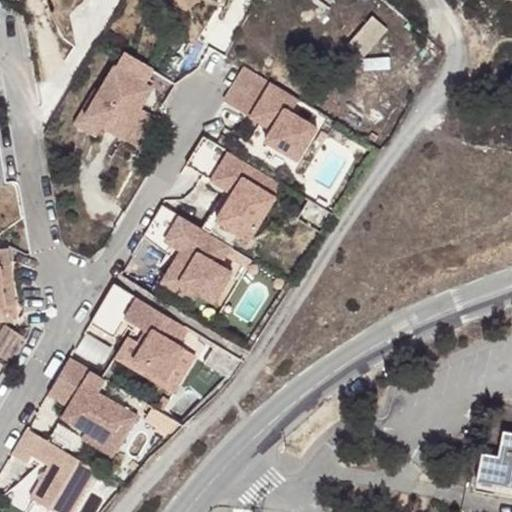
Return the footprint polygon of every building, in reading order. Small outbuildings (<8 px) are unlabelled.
[(86,114),(103,124),(123,137),(141,108),(154,87),(147,83),(154,71),(124,53),(117,65),(116,64),(101,89),(86,114)] [(230,92),(224,101),(251,117),(255,109),(277,122),(272,130),(266,141),(298,160),(317,128),(292,113),(265,96),(272,84),(245,67),(230,92)] [(299,100),(272,84),(265,96),(292,113),(299,100)] [(86,114),(101,89),(96,86),(75,122),(96,135),(103,124),(86,114)] [(141,108),(123,137),(138,146),(156,117),(141,108)] [(255,109),(251,117),(272,130),(277,122),(255,109)] [(283,184),(203,136),(186,165),(211,180),(220,167),(241,179),(233,193),(216,220),(249,240),(283,184)] [(220,167),(211,180),(233,193),(241,179),(220,167)] [(231,246),(162,204),(143,236),(160,248),(164,241),(181,251),(162,283),(191,301),(197,293),(214,303),(232,273),(219,266),(231,246)] [(0,310),(5,310),(0,274),(0,268),(9,267),(7,250),(5,245),(0,245),(0,310)] [(0,310),(0,318),(15,317),(9,267),(0,268),(0,274),(5,310),(0,310)] [(115,283),(91,323),(114,338),(125,318),(146,331),(151,333),(139,353),(136,359),(168,378),(186,348),(180,345),(190,329),(115,283)] [(0,338),(0,356),(9,361),(23,338),(6,327),(0,338)] [(135,350),(139,353),(151,333),(146,331),(135,350)] [(245,361),(222,348),(214,362),(235,376),(245,361)] [(69,407),(63,418),(117,450),(138,416),(98,393),(106,380),(70,358),(48,395),(69,407)] [(59,423),(52,435),(70,446),(77,434),(59,423)] [(42,438),(27,429),(12,455),(27,464),(32,455),(42,438)] [(511,431),(510,431),(504,457),(490,454),(482,485),(499,488),(500,485),(511,487),(511,431)] [(42,438),(32,455),(49,465),(59,448),(42,438)] [(52,511),(71,511),(96,470),(59,448),(49,465),(29,498),(52,511)] [(511,487),(500,485),(499,488),(482,485),(481,492),(511,497),(511,487)]
